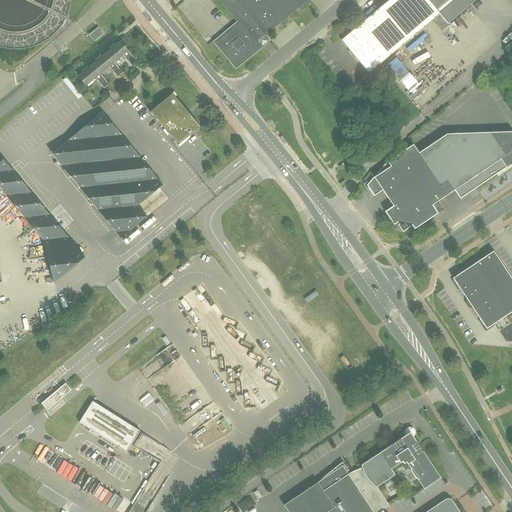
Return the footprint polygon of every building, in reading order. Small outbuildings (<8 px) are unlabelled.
[(218,0),(238,23),(215,42),(236,67),(261,46),(256,40),(263,35),(264,36),(304,4),(300,0),(218,0)] [(372,71),(432,20),(442,31),(449,25),(448,24),(476,0),(388,0),(341,40),(370,75),(373,72),(372,71)] [(98,28),(90,35),(94,41),(103,34),(98,28)] [(111,51),(107,54),(113,62),(122,54),(132,65),(136,62),(121,43),(116,47),(115,45),(110,49),(111,51)] [(98,62),(93,66),(99,73),(108,66),(118,77),(122,73),(113,62),(107,54),(102,58),(101,56),(96,60),(98,62)] [(84,73),(79,77),(85,85),(95,77),(104,88),(109,85),(99,73),(93,66),(89,69),(87,68),(82,72),(84,73)] [(193,119),(187,111),(172,93),(150,112),(178,145),(200,127),(193,119)] [(367,185),(374,196),(382,190),(393,206),(385,212),(393,225),(398,222),(400,226),(405,223),(408,227),(411,225),(414,229),(444,209),(439,201),(454,190),(460,199),(511,163),(511,131),(489,133),(447,134),(419,153),(413,144),(387,162),(367,185)] [(288,143),(283,136),(280,138),(285,145),(288,143)] [(58,225),(3,159),(0,162),(0,188),(42,239),(54,282),(85,257),(58,225)] [(144,163),(143,162),(92,204),(93,205),(94,204),(99,211),(98,211),(99,213),(100,212),(105,218),(105,219),(106,220),(106,219),(112,226),(111,226),(113,229),(114,229),(119,235),(118,235),(121,238),(147,217),(144,214),(139,208),(138,206),(163,185),(162,184),(161,185),(156,178),(156,177),(155,177),(150,171),(150,170),(149,169),(149,170),(143,164),(144,163)] [(511,311),(511,279),(493,251),(452,278),(486,329),(511,311)] [(65,383),(41,403),(47,411),(71,390),(65,383)] [(92,409),(86,419),(127,445),(133,435),(92,409)] [(93,426),(89,431),(98,437),(101,431),(93,426)] [(375,511),(384,507),(382,504),(379,497),(374,492),(372,489),(394,475),(391,469),(402,461),(404,464),(406,462),(410,468),(411,472),(414,477),(418,480),(424,489),(440,478),(412,435),(412,433),(412,431),(410,430),(408,431),(407,432),(407,434),(361,465),(362,468),(348,474),(347,472),(348,470),(342,462),(319,480),(320,481),(283,505),(288,511),(375,511)] [(244,511),(249,509),(256,504),(254,500),(251,496),(242,501),(236,505),(240,511),(244,511)] [(457,511),(451,502),(448,500),(445,501),(428,511),(457,511)]
